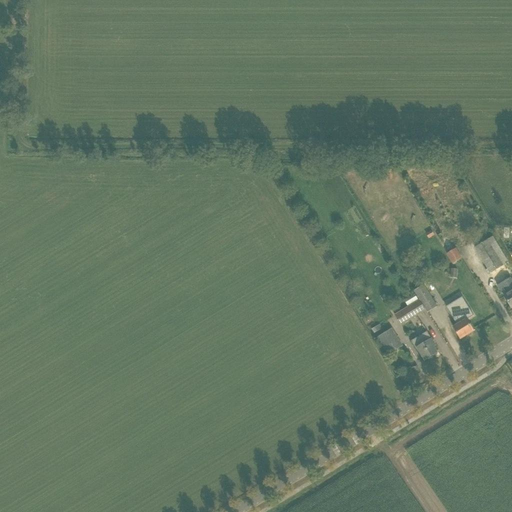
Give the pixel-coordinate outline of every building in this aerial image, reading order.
[(455,168),(411,169),(411,181),(455,180),(455,168)] [(449,235),(441,237),(444,249),(452,247),(449,235)] [(493,236),(488,240),(475,248),(493,279),(511,268),(493,236)] [(453,265),(462,259),(456,248),(446,254),(453,265)] [(497,286),(511,308),(511,307),(511,280),(510,278),(497,286)] [(437,307),(436,306),(432,299),(424,285),(414,291),(427,313),(437,307)] [(427,313),(414,291),(413,291),(419,300),(395,315),(401,326),(426,310),(427,313)] [(414,294),(404,300),(407,306),(418,300),(414,294)] [(453,328),(460,339),(473,331),(466,319),(466,320),(459,309),(451,314),(458,325),(453,328)] [(403,346),(392,329),(376,338),(387,356),(403,346)] [(436,346),(431,339),(427,332),(411,341),(416,349),(417,348),(425,361),(437,354),(433,347),(436,346)]
